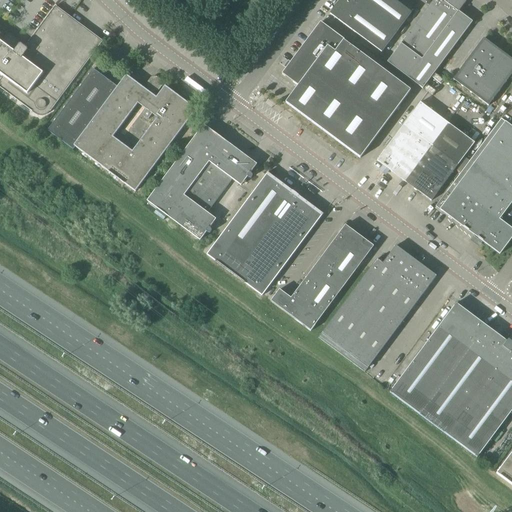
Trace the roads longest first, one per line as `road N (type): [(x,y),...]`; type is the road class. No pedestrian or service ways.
road 1 (motorway): [(322,511),(0,299)]
road 2 (residential): [(491,295),(232,103)]
road 3 (motorway): [(250,511),(0,346)]
road 4 (motorway): [(0,395),(176,511)]
road 5 (residential): [(232,103),(105,0)]
road 6 (unclassified): [(232,103),(309,0)]
road 7 (motorway): [(0,443),(102,511)]
